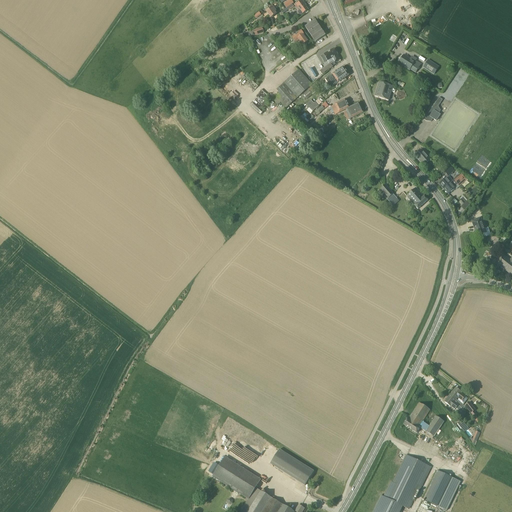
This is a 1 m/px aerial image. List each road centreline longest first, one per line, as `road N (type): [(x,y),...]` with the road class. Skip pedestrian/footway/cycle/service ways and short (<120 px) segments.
road 1 (secondary): [(455,273),(446,207),(387,137),(332,0)]
road 2 (secondary): [(342,511),(455,273)]
